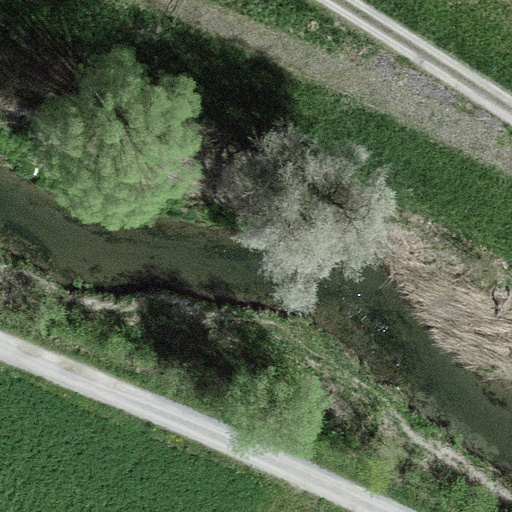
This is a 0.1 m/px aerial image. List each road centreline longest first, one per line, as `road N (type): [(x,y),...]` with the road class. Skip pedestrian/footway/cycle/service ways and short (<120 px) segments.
road 1 (track): [(379,511),(0,341)]
road 2 (track): [(511,110),(336,0)]
